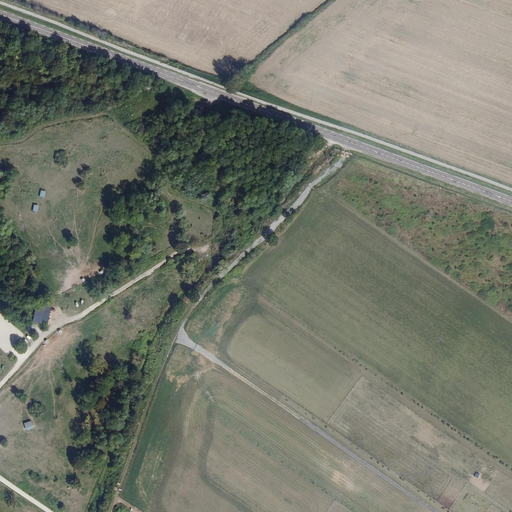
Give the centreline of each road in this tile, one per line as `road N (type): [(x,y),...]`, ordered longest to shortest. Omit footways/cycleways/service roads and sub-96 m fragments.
road 1 (primary): [(0,11),(511,199)]
road 2 (track): [(337,135),(264,213),(55,327),(0,382)]
road 3 (track): [(297,186),(279,221),(198,302),(171,341),(110,511)]
road 4 (track): [(211,341),(201,349),(187,337),(279,246),(343,165),(348,139)]
road 5 (track): [(435,511),(201,349)]
